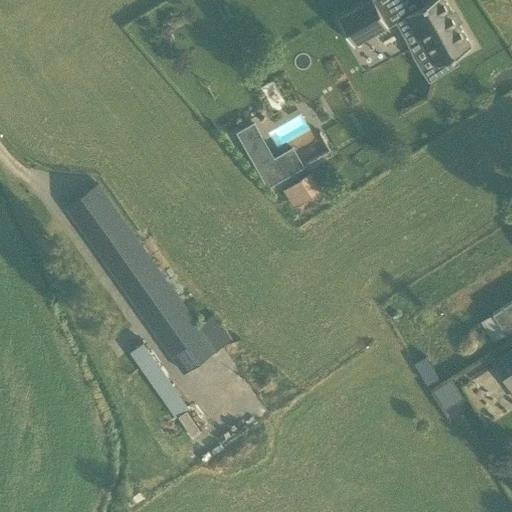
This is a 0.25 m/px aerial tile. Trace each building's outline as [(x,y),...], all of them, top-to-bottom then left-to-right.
[(411,11),(405,0),(372,0),(339,19),(354,45),(396,21),(406,15),(406,14),(411,11)] [(426,40),(440,64),(471,46),(444,0),(430,0),(406,14),(421,42),(426,40)] [(275,160),(257,170),(267,187),(285,177),(275,160)] [(300,203),(310,197),(299,179),(289,186),(300,203)] [(184,372),(216,350),(199,326),(103,191),(74,210),(71,212),(184,372)] [(146,340),(131,351),(177,416),(192,405),(146,340)] [(511,349),(494,361),(511,388),(511,349)] [(426,356),(414,363),(425,383),(426,385),(438,379),(426,356)] [(445,409),(462,398),(451,379),(434,389),(445,409)] [(197,436),(215,419),(208,413),(191,429),(197,436)]
